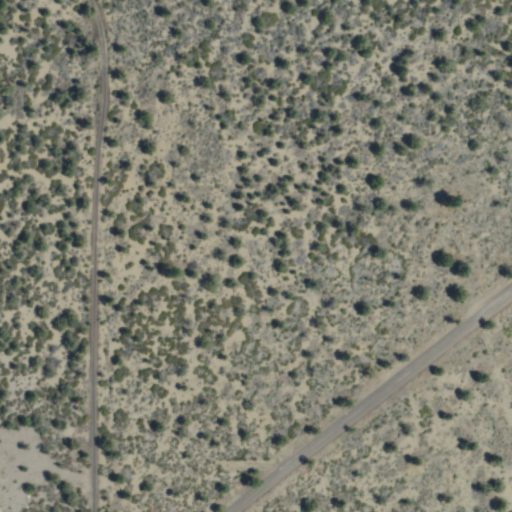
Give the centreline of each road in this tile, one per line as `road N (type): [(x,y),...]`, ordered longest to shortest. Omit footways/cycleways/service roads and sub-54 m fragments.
road 1 (residential): [(87,0),(98,59),(86,511)]
road 2 (residential): [(217,511),(511,281)]
